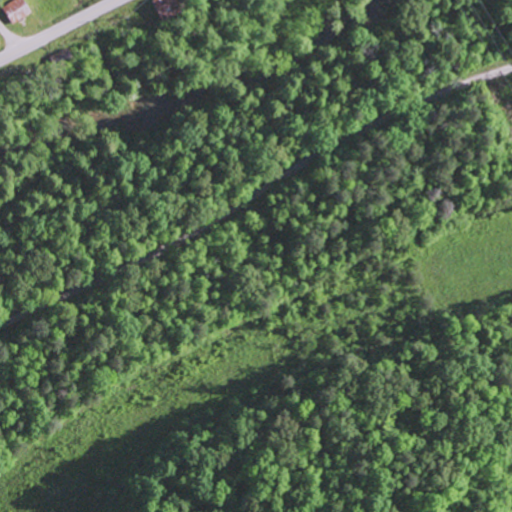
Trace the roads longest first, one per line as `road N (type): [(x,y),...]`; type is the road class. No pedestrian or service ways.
road 1 (residential): [(0,326),(189,233),(375,121),(511,69)]
road 2 (tertiary): [(115,0),(0,57)]
